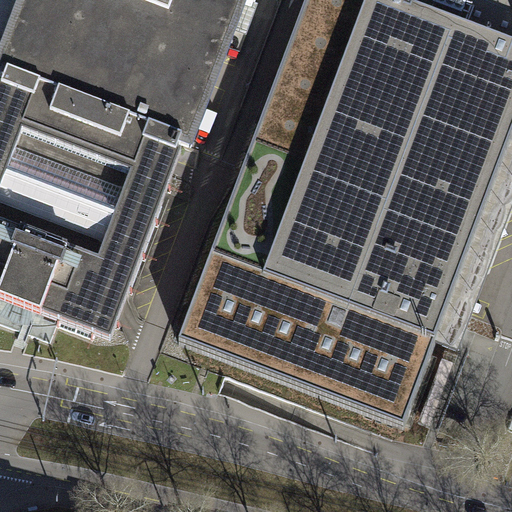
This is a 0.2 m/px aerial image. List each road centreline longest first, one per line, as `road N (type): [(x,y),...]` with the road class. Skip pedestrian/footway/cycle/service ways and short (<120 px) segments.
road 1 (secondary): [(473,511),(244,441),(1,382)]
road 2 (secondary): [(0,465),(213,511)]
